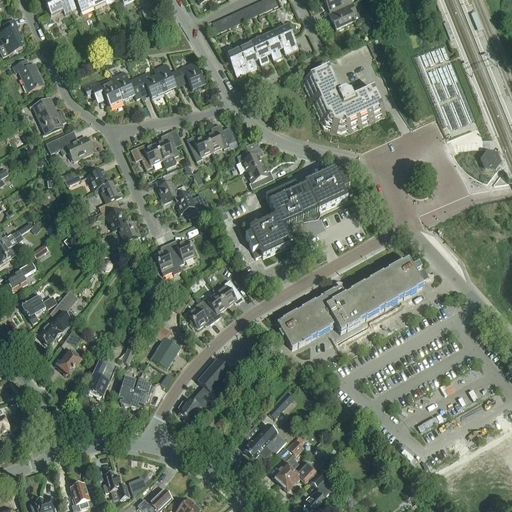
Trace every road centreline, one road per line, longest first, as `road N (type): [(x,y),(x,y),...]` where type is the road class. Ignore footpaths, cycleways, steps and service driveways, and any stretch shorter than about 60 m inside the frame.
road 1 (residential): [(146,446),(174,393),(228,333),(405,231)]
road 2 (residential): [(386,171),(277,141),(234,101)]
road 3 (residential): [(114,134),(69,105),(20,0)]
road 4 (residential): [(511,342),(405,231)]
road 5 (residential): [(411,211),(449,196),(442,164),(418,155),(386,171)]
road 6 (residential): [(179,232),(153,234),(114,134)]
road 7 (residential): [(59,457),(0,340)]
road 8 (tertiary): [(256,511),(203,467),(146,446)]
road 9 (residential): [(114,134),(198,118),(234,101)]
